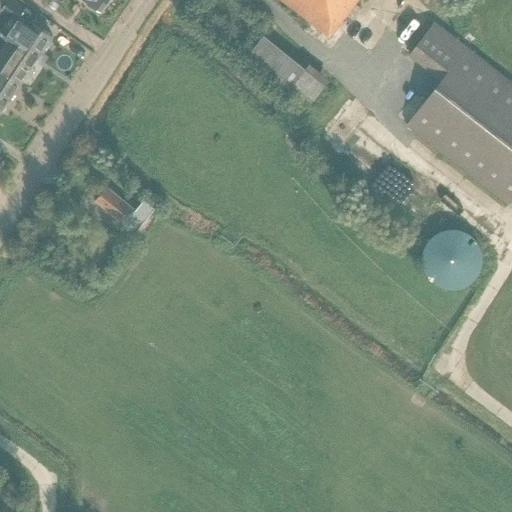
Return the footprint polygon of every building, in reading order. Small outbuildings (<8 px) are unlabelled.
[(16,23),(26,8),(14,0),(8,0),(1,12),(16,23)] [(85,0),(100,12),(109,0),(85,0)] [(280,0),(329,38),(358,0),(280,0)] [(7,42),(36,61),(52,38),(32,25),(23,19),(7,42)] [(507,205),(511,198),(511,83),(434,23),(409,56),(441,81),(406,126),(507,205)] [(309,105),(325,85),(263,36),(247,56),(309,105)] [(0,70),(20,84),(36,61),(7,42),(0,52),(0,70)] [(0,103),(5,107),(20,84),(0,70),(0,103)] [(132,209),(106,188),(95,201),(124,225),(127,221),(137,228),(145,219),(141,216),(149,207),(140,199),(132,209)] [(451,290),(456,290),(461,289),(466,287),(471,285),(474,281),(478,277),(480,273),(482,268),(483,263),(483,258),(482,253),(480,248),(478,244),(475,240),(471,236),(467,234),(462,232),(457,230),(452,230),(447,231),(442,232),(438,234),(433,237),(430,241),(427,245),(425,249),(423,254),(423,259),(423,265),(424,270),(426,274),(429,279),(433,282),(437,285),(441,288),(446,289),(451,290)] [(28,511),(31,506),(12,495),(1,511),(28,511)]
